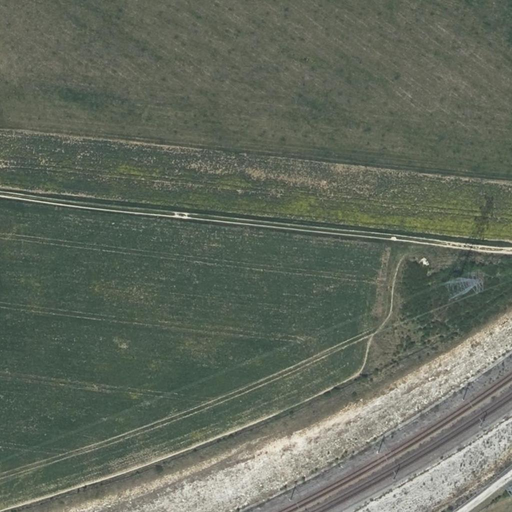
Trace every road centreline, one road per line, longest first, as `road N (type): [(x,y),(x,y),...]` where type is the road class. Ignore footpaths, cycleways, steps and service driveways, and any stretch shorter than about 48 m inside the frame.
road 1 (track): [(511,251),(449,244),(399,260),(378,279),(354,371),(139,464),(0,508)]
road 2 (track): [(0,197),(449,244)]
